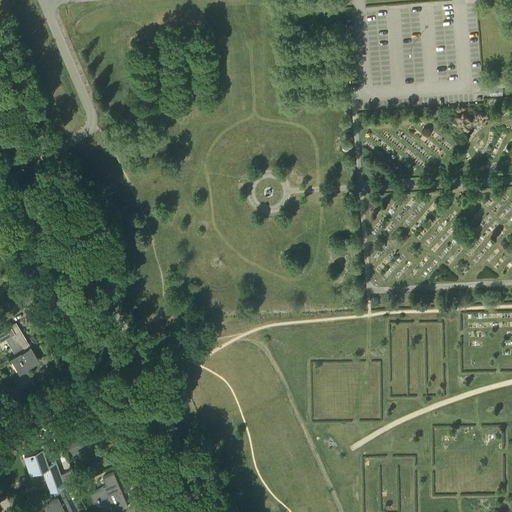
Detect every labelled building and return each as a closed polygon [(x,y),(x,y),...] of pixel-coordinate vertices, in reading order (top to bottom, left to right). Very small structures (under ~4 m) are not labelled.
[(79,323),(82,322),(85,320),(80,311),(74,314),(79,323)] [(29,346),(15,323),(10,326),(9,323),(0,328),(0,339),(1,341),(6,338),(15,354),(29,346)] [(28,371),(25,365),(37,358),(29,345),(29,346),(15,354),(11,357),(13,360),(6,364),(15,378),(28,371)] [(59,429),(65,441),(72,453),(78,449),(76,446),(93,436),(86,424),(68,434),(64,426),(59,429)] [(71,470),(62,474),(60,475),(52,453),(50,454),(46,443),(38,446),(39,449),(24,454),(30,471),(42,467),(45,476),(50,474),(56,488),(76,481),(71,470)] [(121,511),(120,509),(128,506),(113,472),(102,477),(106,486),(89,493),(93,502),(93,500),(96,498),(98,501),(99,501),(98,499),(106,496),(112,511),(121,511)] [(65,487),(67,491),(77,486),(75,483),(65,487)] [(49,511),(69,511),(66,504),(61,507),(56,496),(45,502),(49,511)]
